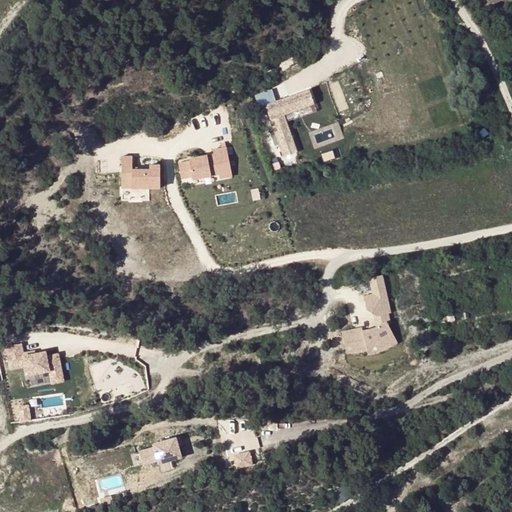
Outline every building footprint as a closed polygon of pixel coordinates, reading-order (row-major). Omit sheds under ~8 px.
[(284,158),(298,153),(284,114),(315,103),(310,88),(264,104),(284,158)] [(233,176),(227,146),(212,148),(213,152),(188,157),(189,160),(192,177),(193,180),(219,175),(220,179),(233,176)] [(122,187),(132,187),(132,168),(131,155),(121,156),(122,187)] [(192,177),(189,160),(178,162),(181,179),(192,177)] [(161,188),(161,163),(149,163),(149,168),(132,168),(132,187),(132,188),(161,188)] [(387,321),(388,324),(391,323),(389,313),(392,312),(383,275),(368,278),(372,293),(364,295),(367,310),(376,315),(379,325),(387,321)] [(373,327),(363,330),(367,351),(368,355),(384,351),(398,342),(388,324),(387,321),(379,325),(373,327)] [(367,351),(363,330),(362,326),(341,331),(346,353),(355,355),(367,351)] [(23,355),(25,354),(22,342),(4,346),(9,369),(25,366),(23,355)] [(51,384),(65,382),(59,353),(47,355),(47,350),(25,354),(23,355),(25,366),(27,376),(49,372),(51,384)] [(158,464),(183,457),(180,446),(183,445),(180,436),(177,437),(177,436),(152,443),(153,446),(158,462),(158,464)] [(158,462),(153,446),(138,450),(143,466),(158,462)] [(235,453),(238,468),(254,464),(251,450),(235,453)]
